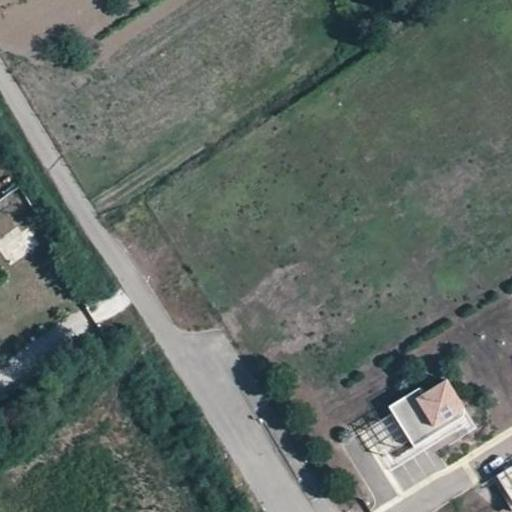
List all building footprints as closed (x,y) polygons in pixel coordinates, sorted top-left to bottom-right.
[(376,0),(389,9),(395,0),(376,0)] [(17,259),(36,246),(27,233),(8,246),(17,259)] [(389,406),(393,412),(411,441),(415,448),(432,438),(428,431),(465,409),(447,380),(423,394),(419,387),(389,406)] [(268,442),(257,449),(273,474),(284,467),(268,442)] [(511,466),(499,475),(511,497),(511,466)]
